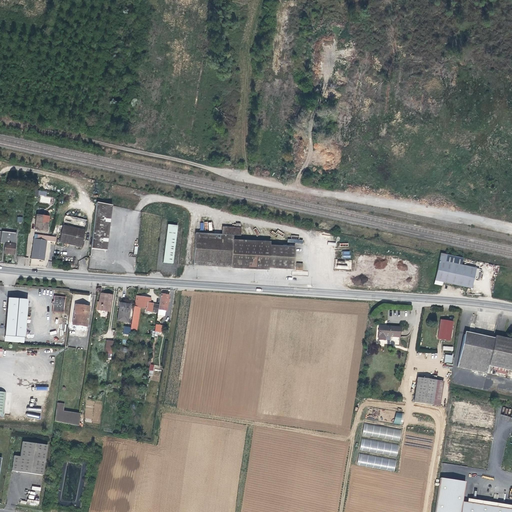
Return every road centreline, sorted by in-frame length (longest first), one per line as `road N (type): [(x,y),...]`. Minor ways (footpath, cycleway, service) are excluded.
road 1 (track): [(511,223),(0,120)]
road 2 (tertiary): [(511,307),(0,269)]
road 3 (track): [(352,438),(365,403),(437,414),(425,511)]
road 4 (track): [(159,408),(352,438)]
road 5 (track): [(179,282),(154,441)]
